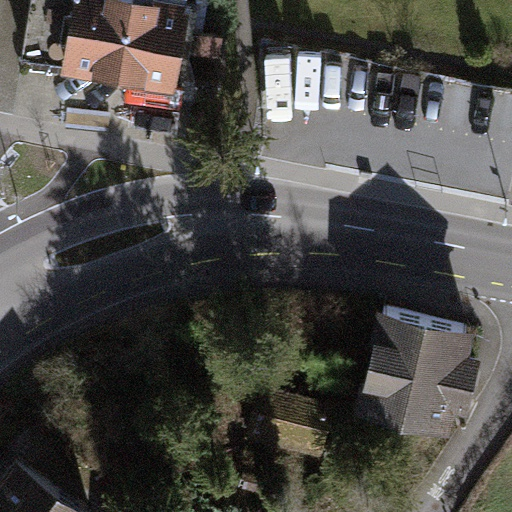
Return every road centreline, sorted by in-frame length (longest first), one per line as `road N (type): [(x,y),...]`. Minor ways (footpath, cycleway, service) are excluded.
road 1 (primary): [(0,312),(108,249),(183,225),(285,218),(511,258)]
road 2 (residential): [(436,511),(511,390)]
